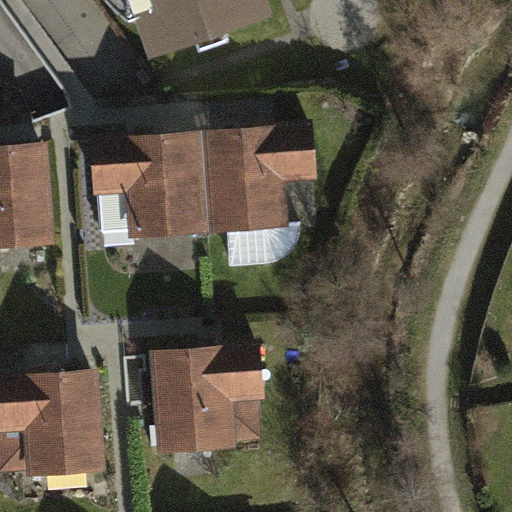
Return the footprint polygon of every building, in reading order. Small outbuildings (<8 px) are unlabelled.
[(147,0),(136,4),(152,48),(268,7),(265,0),(147,0)] [(312,116),(209,125),(216,222),(227,221),(231,262),(268,259),(278,257),(290,249),(296,240),(300,230),(301,218),(283,219),(281,171),(317,169),(312,116)] [(202,126),(93,133),(96,186),(102,186),(104,224),(134,222),(134,227),(208,222),(202,126)] [(45,137),(0,139),(0,237),(51,234),(45,137)] [(256,340),(152,346),(159,443),(232,439),(229,390),(259,388),(256,340)] [(92,365),(0,371),(0,423),(28,421),(31,463),(99,459),(92,365)]
